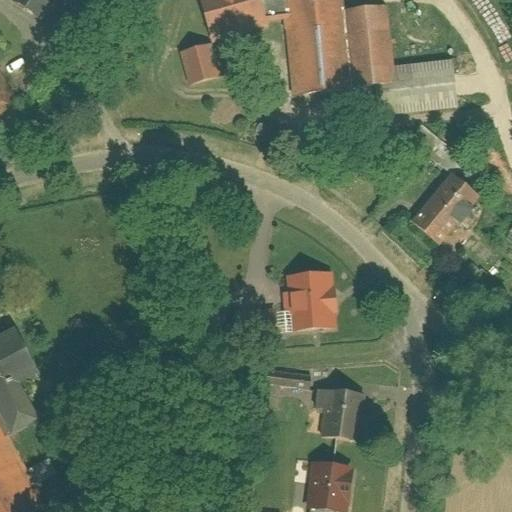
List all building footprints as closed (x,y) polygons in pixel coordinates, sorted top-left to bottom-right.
[(12,0),(9,6),(41,26),(57,0),(12,0)] [(255,10),(271,7),(269,0),(185,0),(193,38),(202,36),(258,25),(255,10)] [(360,113),(444,104),(438,46),(381,52),(375,0),(269,0),(271,7),(279,85),(356,77),(360,113)] [(168,44),(175,79),(210,71),(202,36),(193,38),(168,44)] [(410,224),(439,248),(480,200),(451,176),(410,224)] [(511,217),(503,211),(493,225),(511,238),(511,217)] [(285,279),(289,334),(338,330),(333,275),(285,279)] [(277,342),(275,311),(234,314),(236,344),(277,342)] [(0,396),(40,373),(14,329),(0,336),(0,396)] [(321,411),(319,438),(359,442),(364,398),(312,393),(313,379),(284,376),(282,396),(317,399),(316,411),(321,411)] [(0,511),(20,511),(39,501),(0,435),(0,511)] [(316,460),(309,508),(335,511),(346,511),(354,466),(316,460)]
